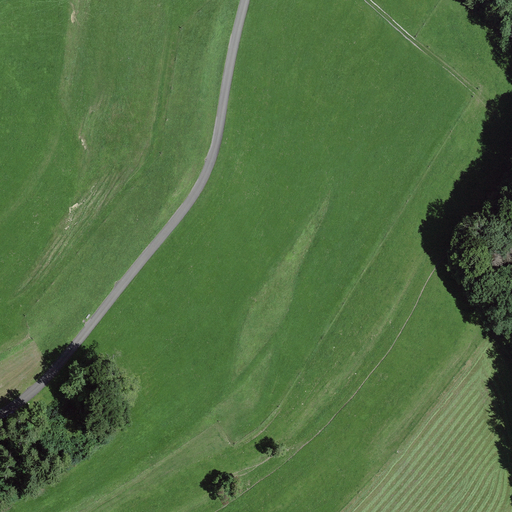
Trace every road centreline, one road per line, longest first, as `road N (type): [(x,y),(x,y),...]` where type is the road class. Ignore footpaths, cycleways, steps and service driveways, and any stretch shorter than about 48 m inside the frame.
road 1 (unclassified): [(0,416),(64,357),(203,174),(244,0)]
road 2 (track): [(367,0),(511,117)]
